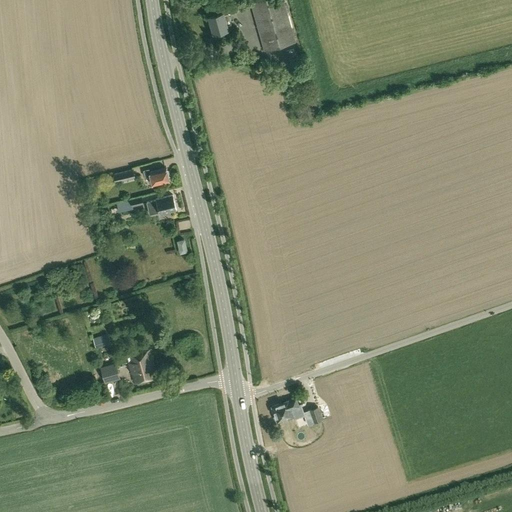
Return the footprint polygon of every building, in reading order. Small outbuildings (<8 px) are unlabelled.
[(296,43),(283,0),(258,0),(250,2),(264,51),(296,43)] [(228,29),(227,25),(226,22),(230,21),(228,13),(224,14),(223,12),(209,16),(213,33),(228,29)] [(168,171),(167,170),(166,168),(149,172),(148,169),(143,170),(145,176),(150,175),(152,185),(169,181),(169,179),(170,178),(168,171)] [(115,182),(135,177),(133,169),(113,173),(115,182)] [(96,188),(101,180),(95,177),(90,185),(96,188)] [(158,212),(159,215),(170,212),(170,211),(176,209),(172,194),(155,199),(156,199),(146,202),(150,214),(158,212)] [(142,196),(130,199),(132,206),(143,204),(142,196)] [(132,206),(130,199),(116,202),(118,207),(111,209),(112,214),(115,213),(133,208),(132,206)] [(177,240),(180,253),(187,251),(184,238),(177,240)] [(93,338),(95,348),(111,343),(108,333),(93,338)] [(128,355),(130,362),(132,373),(134,381),(157,376),(150,349),(130,354),(128,355)] [(101,367),(104,380),(113,377),(111,371),(118,369),(116,363),(101,367)] [(298,405),(295,398),(271,406),(277,422),(293,416),(290,408),(298,405)] [(308,410),(313,422),(323,419),(318,406),(308,410)]
